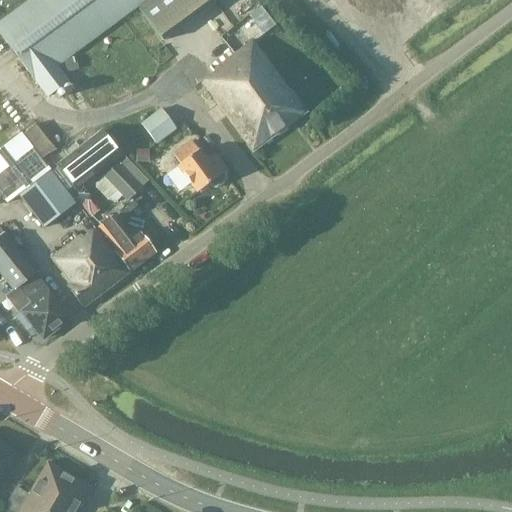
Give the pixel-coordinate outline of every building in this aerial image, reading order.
[(143,0),(28,0),(0,21),(0,38),(31,81),(44,98),(67,82),(55,66),(143,0)] [(207,65),(212,72),(198,82),(250,152),(303,113),(249,39),(230,53),(228,50),(207,65)] [(159,108),(139,123),(154,145),(175,129),(159,108)] [(99,132),(55,166),(75,192),(119,157),(99,132)] [(43,175),(47,172),(17,134),(0,146),(0,196),(5,203),(19,193),(43,175)] [(176,167),(164,176),(176,192),(188,183),(195,193),(211,181),(215,183),(219,183),(224,179),(226,175),(224,171),(227,169),(219,158),(211,164),(206,159),(205,159),(189,141),(170,154),(177,164),(175,166),(176,167)] [(123,159),(92,184),(93,188),(105,200),(113,203),(119,197),(125,202),(140,187),(145,182),(123,159)] [(44,176),(20,195),(42,222),(66,203),(44,176)] [(154,254),(137,233),(128,240),(109,217),(95,228),(112,250),(111,251),(128,273),(154,254)] [(128,273),(111,251),(92,228),(80,238),(77,235),(47,258),(67,284),(63,287),(81,310),(128,273)] [(28,305),(19,312),(40,340),(67,318),(0,231),(0,277),(10,291),(15,288),(28,305)] [(0,486),(21,457),(0,442),(0,486)] [(45,463),(26,495),(14,487),(0,510),(0,511),(1,511),(74,511),(88,489),(45,463)]
